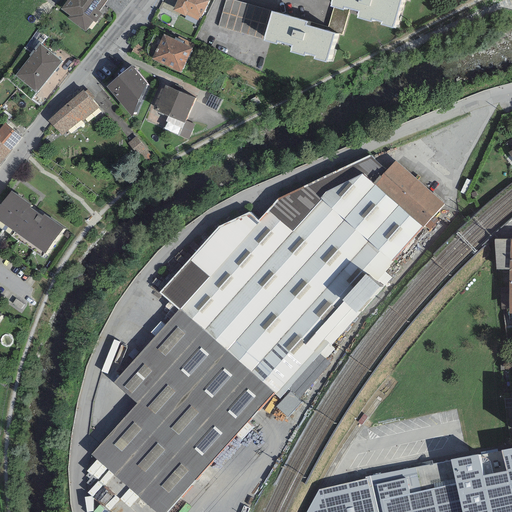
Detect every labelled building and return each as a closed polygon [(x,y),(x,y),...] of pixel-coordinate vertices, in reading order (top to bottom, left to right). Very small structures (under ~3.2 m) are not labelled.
[(66,0),(60,9),(69,16),(67,18),(86,32),(94,21),(96,22),(102,14),(98,11),(106,0),(66,0)] [(208,0),(176,0),(172,10),(185,16),(186,14),(199,20),(208,0)] [(271,11),(233,0),(225,0),(218,27),(263,40),(271,11)] [(331,0),(329,6),(333,8),(342,10),(344,7),(349,8),(358,11),(356,18),(371,22),(372,18),(381,21),(380,25),(392,29),(401,0),(331,0)] [(342,35),(349,8),(344,7),(342,10),(333,8),(328,28),(306,21),(305,25),(334,34),(342,35)] [(306,21),(271,11),(263,40),(276,44),(277,40),(292,45),(290,52),(303,57),(304,52),(315,56),(314,59),(325,62),(334,34),(305,25),(306,21)] [(174,39),(163,34),(151,59),(180,73),(192,48),(182,43),(183,41),(175,37),(174,39)] [(62,61),(39,42),(29,55),(30,56),(15,75),(36,93),(62,61)] [(131,65),(106,86),(132,117),(147,83),(131,65)] [(195,98),(165,85),(156,107),(159,108),(158,112),(184,123),(185,121),(195,98)] [(83,90),(48,120),(62,136),(81,120),(82,121),(99,107),(92,99),(94,97),(88,89),(84,92),(83,90)] [(222,100),(211,94),(205,105),(216,111),(222,100)] [(194,124),(185,121),(184,123),(179,136),(188,140),(194,124)] [(22,138),(5,123),(0,128),(0,135),(0,136),(0,141),(10,151),(22,138)] [(0,163),(10,151),(0,141),(0,163)] [(271,210),(183,313),(277,394),(440,204),(395,166),(373,191),(347,169),(294,230),(271,210)] [(63,228),(11,191),(0,205),(0,221),(45,254),(63,228)] [(509,269),(510,239),(494,240),(496,270),(509,269)] [(148,403),(94,463),(148,511),(173,511),(277,394),(183,313),(122,379),(148,403)] [(319,490),(308,511),(511,511),(511,447),(365,477),(366,479),(319,490)]
